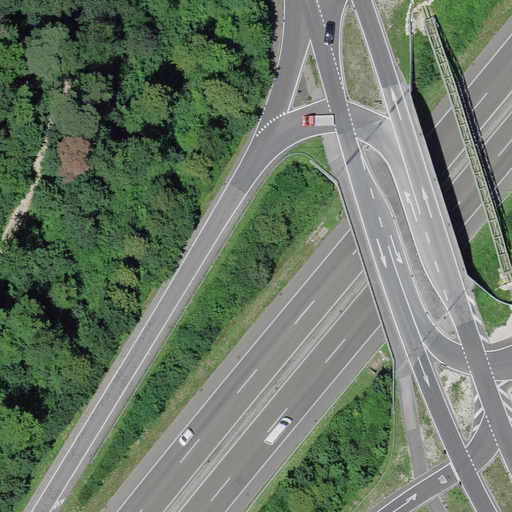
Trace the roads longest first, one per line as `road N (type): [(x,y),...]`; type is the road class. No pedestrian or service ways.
road 1 (motorway): [(511,62),(140,511)]
road 2 (motorway): [(202,511),(511,135)]
road 3 (motorway): [(258,160),(47,511)]
road 4 (track): [(100,0),(0,258)]
road 5 (secondary): [(482,363),(412,162)]
road 6 (secondary): [(347,117),(407,312)]
road 7 (secondary): [(412,162),(361,0)]
road 8 (secondary): [(407,312),(469,467)]
road 9 (motorway): [(300,0),(292,72),(258,160)]
